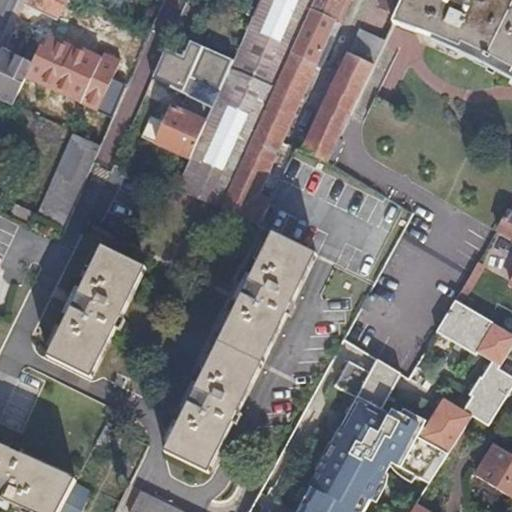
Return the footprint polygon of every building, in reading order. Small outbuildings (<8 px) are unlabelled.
[(26,0),(24,5),(55,19),(64,0),(26,0)] [(259,0),(233,60),(211,108),(205,122),(189,158),(175,190),(219,209),(314,0),(259,0)] [(314,0),(219,209),(256,226),(268,203),(291,159),(296,149),(281,143),(315,67),(320,69),(325,58),(324,57),(333,38),(329,36),(335,22),(340,24),(350,0),(352,0),(351,0),(314,0)] [(396,16),(403,0),(382,0),(379,8),(396,16)] [(511,0),(403,0),(396,16),(392,24),(397,26),(402,27),(415,31),(431,37),(452,45),(455,47),(468,53),(480,59),(505,71),(511,75),(511,0)] [(340,24),(335,22),(329,36),(333,38),(340,24)] [(384,42),(384,41),(359,29),(301,151),(327,162),(384,42)] [(2,51),(0,56),(0,99),(12,105),(12,104),(39,46),(25,39),(21,47),(28,50),(22,61),(15,58),(2,51)] [(183,56),(164,48),(151,78),(188,96),(211,108),(233,60),(189,41),(183,56)] [(28,50),(21,47),(15,58),(22,61),(28,50)] [(379,88),(389,95),(408,64),(397,58),(379,88)] [(188,96),(181,111),(205,122),(211,108),(188,96)] [(157,144),(189,158),(205,122),(181,111),(173,107),(157,144)] [(74,134),(37,215),(63,227),(100,146),(74,134)] [(497,232),(501,225),(510,210),(511,205),(511,195),(492,229),(497,232)] [(14,203),(8,215),(27,224),(32,212),(14,203)] [(498,231),(511,238),(511,281),(510,285),(511,285),(511,211),(510,210),(498,231)] [(316,257),(273,235),(164,452),(208,474),(225,438),(316,257)] [(146,267),(102,245),(47,358),(91,379),(146,267)] [(459,296),(456,300),(499,327),(501,322),(459,296)] [(511,334),(499,327),(456,300),(437,333),(476,357),(478,354),(492,363),(482,381),(480,380),(469,397),(472,399),(462,413),(443,400),(425,429),(391,411),(389,416),(381,411),(393,389),(400,375),(377,361),(370,374),(348,362),(334,387),(356,399),(309,487),(310,488),(297,511),(365,511),(391,464),(429,484),(470,418),(488,430),(511,390),(511,379),(497,370),(511,346),(511,334)] [(106,455),(117,433),(104,427),(93,448),(106,455)] [(0,498),(29,511),(58,511),(74,479),(70,478),(71,476),(0,444),(0,498)] [(484,484),(502,452),(495,448),(476,479),(484,484)] [(511,500),(511,458),(502,452),(484,484),(511,500)] [(129,509),(135,511),(184,511),(139,489),(129,509)] [(73,511),(77,506),(66,500),(59,511),(73,511)]
